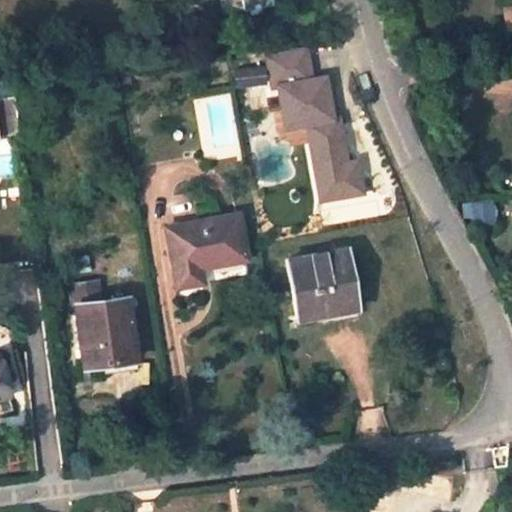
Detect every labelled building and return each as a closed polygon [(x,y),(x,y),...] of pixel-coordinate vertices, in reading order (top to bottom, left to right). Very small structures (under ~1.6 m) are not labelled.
[(307,124),(320,200),(362,193),(357,162),(347,164),(339,117),(333,118),(326,76),(312,79),(307,48),(267,55),(273,87),(278,86),(285,127),(307,124)] [(265,83),(263,69),(234,72),(236,86),(265,83)] [(0,133),(18,132),(14,97),(0,98),(0,133)] [(492,201),(471,204),(472,214),(471,218),(480,225),(482,222),(494,222),(492,201)] [(200,281),(197,268),(245,259),(237,214),(164,228),(174,285),(200,281)] [(317,310),(318,314),(354,309),(343,249),(285,260),(294,313),(317,310)] [(104,374),(134,369),(125,299),(72,305),(81,367),(102,364),(104,374)]
